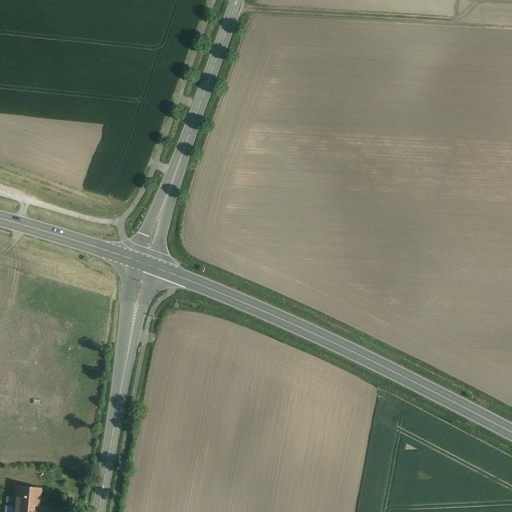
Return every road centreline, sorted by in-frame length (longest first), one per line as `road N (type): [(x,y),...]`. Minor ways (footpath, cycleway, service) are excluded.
road 1 (secondary): [(511,434),(309,333),(145,264)]
road 2 (secondary): [(145,264),(237,0)]
road 3 (tertiary): [(145,264),(99,511)]
road 4 (secondary): [(145,264),(0,219)]
